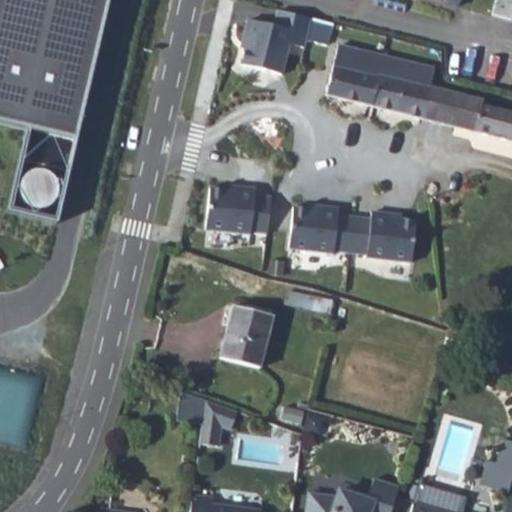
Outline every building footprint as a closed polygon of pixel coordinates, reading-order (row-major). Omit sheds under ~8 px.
[(0,0),(0,116),(28,123),(9,204),(61,216),(109,0),(0,0)] [(275,11),(272,26),(246,20),(235,66),(280,77),(289,39),(303,42),(309,18),(275,11)] [(435,69),(338,47),(325,96),(423,120),(430,88),(434,71),(435,69)] [(484,102),(430,88),(423,120),(425,120),(511,141),(511,113),(483,107),(484,102)] [(238,191),(212,188),(208,230),(252,235),(253,232),(269,233),(273,197),(257,196),(257,189),(239,187),(238,191)] [(325,208),(298,205),(293,247),(339,252),(339,249),(355,250),(359,214),(342,213),(343,206),(325,204),(325,208)] [(416,260),(420,218),(394,215),(394,212),(376,209),(375,217),(359,214),(355,250),(371,252),(371,255),(416,260)] [(223,357),(260,367),(273,316),(237,306),(223,357)] [(239,423),(206,412),(204,432),(219,433),(219,437),(221,437),(220,440),(223,440),(233,443),(239,423)] [(219,433),(204,432),(201,458),(221,460),(223,440),(220,440),(221,437),(219,437),(219,433)] [(511,439),(502,437),(496,462),(486,460),(480,483),(510,490),(511,483),(511,439)] [(384,511),(393,485),(369,477),(363,498),(334,489),(332,497),(305,494),(303,511),(384,511)] [(413,502),(410,511),(460,511),(465,495),(418,483),(413,502)] [(211,499),(191,497),(189,511),(259,511),(260,510),(210,505),(211,499)]
